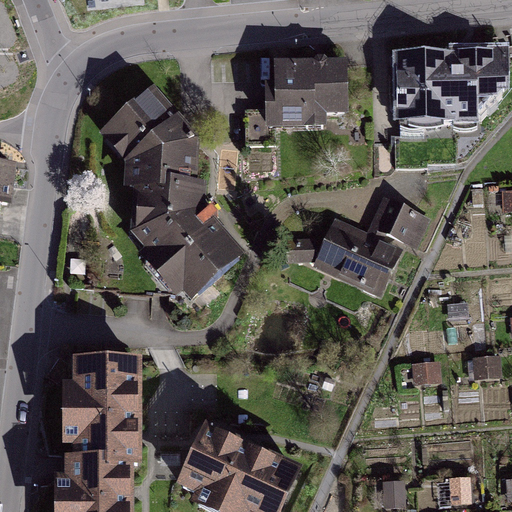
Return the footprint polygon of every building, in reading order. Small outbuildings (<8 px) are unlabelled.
[(444,55),(392,57),(393,126),(477,124),(476,95),(507,95),(506,51),(444,52),(444,55)] [(351,64),(277,65),(277,88),(269,88),(270,136),(329,135),(329,120),(352,120),(351,64)] [(155,95),(109,136),(132,164),(131,187),(139,187),(135,233),(153,252),(146,258),(177,297),(185,289),(192,297),(245,256),(204,209),(205,188),(196,187),(200,144),(155,95)] [(0,167),(0,211),(8,213),(14,169),(0,167)] [(511,192),(500,193),(501,214),(511,213),(511,192)] [(335,225),(318,268),(380,293),(399,246),(414,252),(426,224),(384,207),(371,239),(335,225)] [(467,304),(447,306),(449,324),(469,322),(467,304)] [(467,327),(457,328),(458,343),(469,342),(467,327)] [(500,358),(472,360),(474,383),(502,380),(500,358)] [(137,361),(73,360),(70,511),(134,511),(135,502),(137,404),(137,361)] [(440,364),(412,366),(414,388),(441,386),(440,364)] [(214,435),(188,492),(233,511),(280,511),(298,473),(239,446),(214,435)] [(470,480),(448,481),(450,507),(472,506),(470,480)] [(405,484),(382,485),(383,511),(406,510),(405,484)]
